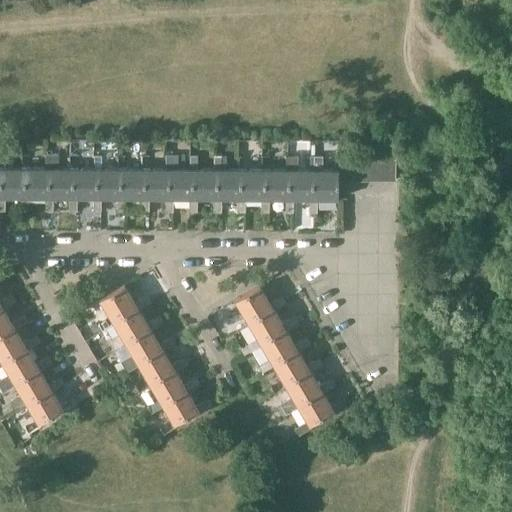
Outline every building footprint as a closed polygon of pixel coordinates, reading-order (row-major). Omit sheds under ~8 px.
[(50,197),(46,197),(46,211),(53,211),(53,197),(70,197),(74,197),(74,169),(59,169),(59,154),(46,154),(45,168),(50,169),(50,197)] [(286,155),(286,170),(290,170),(290,198),(285,198),(285,213),(293,213),(293,198),(310,198),(314,198),(314,170),(310,170),(298,170),(298,155),(286,155)] [(170,197),(165,197),(165,212),(174,212),(174,197),(189,197),(194,198),(194,169),(190,169),(173,169),(173,156),(166,156),(166,169),(170,169),(170,197)] [(190,156),(190,169),(194,169),(194,198),(189,197),(189,212),(197,212),(197,198),(213,198),(218,198),(218,169),(197,169),(197,156),(190,156)] [(314,198),(310,198),(309,213),(318,213),(318,198),(339,198),(339,181),(339,170),(323,170),(323,156),(310,156),(310,170),(314,170),(314,198)] [(339,181),(350,181),(350,156),(339,156),(339,170),(339,181)] [(350,181),(362,180),(362,156),(350,156),(350,181)] [(362,180),(374,180),(373,156),(362,156),(362,180)] [(374,180),(385,180),(385,156),(373,156),(374,180)] [(385,180),(397,180),(397,156),(385,156),(385,180)] [(26,168),(2,168),(2,197),(0,196),(0,211),(5,211),(5,197),(21,197),(26,197),(26,168)] [(50,169),(45,168),(26,168),(26,197),(21,197),(21,211),(29,211),(29,197),(46,197),(50,197),(50,169)] [(98,169),(74,169),(74,197),(70,197),(70,212),(77,212),(77,197),(93,197),(98,197),(98,169)] [(122,169),(98,169),(98,197),(93,197),(93,212),(101,212),(102,197),(117,197),(122,197),(122,169)] [(122,197),(117,197),(117,212),(126,212),(126,197),(142,197),(146,197),(146,169),(122,169),(122,197)] [(146,197),(142,197),(142,212),(149,212),(149,197),(165,197),(170,197),(170,169),(166,169),(146,169),(146,197)] [(218,198),(213,198),(213,212),(221,212),(221,198),(237,198),(242,198),(242,170),(218,169),(218,198)] [(266,170),(242,170),(242,198),(237,198),(237,213),(246,213),(246,198),(261,198),(266,198),(266,170)] [(266,198),(261,198),(261,213),(270,213),(270,198),(285,198),(290,198),(290,170),(286,170),(266,170),(266,198)] [(135,302),(125,285),(100,299),(113,320),(138,306),(140,310),(152,303),(147,295),(135,302)] [(270,303),(260,286),(235,300),(247,322),(273,307),(275,310),(286,303),(282,296),(270,303)] [(0,301),(0,305),(2,305),(4,308),(16,301),(12,294),(0,301)] [(12,322),(4,308),(2,305),(0,305),(0,333),(14,326),(16,329),(28,322),(24,315),(12,322)] [(148,323),(140,310),(138,306),(113,320),(120,333),(108,340),(115,352),(127,345),(125,341),(150,326),(152,330),(164,323),(160,316),(148,323)] [(283,324),(275,310),(273,307),(247,322),(260,342),(285,327),(287,330),(299,323),(295,317),(283,324)] [(24,343),(16,329),(14,326),(0,333),(0,366),(4,364),(2,361),(26,346),(28,350),(40,342),(36,336),(24,343)] [(160,344),(152,330),(150,326),(125,341),(127,345),(133,355),(121,362),(128,373),(140,365),(138,362),(162,347),(164,351),(176,344),(172,337),(160,344)] [(297,348),(299,351),(311,344),(307,337),(295,344),(287,330),(285,327),(260,342),(272,363),(297,348)] [(36,363),(28,350),(26,346),(2,361),(4,364),(10,374),(0,380),(0,385),(4,392),(16,385),(14,381),(38,367),(40,370),(52,363),(48,356),(36,363)] [(172,364),(164,351),(162,347),(138,362),(140,365),(150,383),(174,368),(176,371),(188,364),(184,357),(172,364)] [(307,365),(299,351),(297,348),(272,363),(284,384),(309,369),(311,372),(323,365),(319,358),(307,365)] [(49,384),(40,370),(38,367),(14,381),(16,385),(25,399),(13,407),(16,412),(28,405),(26,402),(51,387),(53,391),(65,383),(61,376),(49,384)] [(187,389),(189,391),(201,384),(197,378),(184,385),(176,371),(174,368),(150,383),(162,403),(187,389)] [(321,390),(323,392),(335,385),(331,379),(319,385),(311,372),(309,369),(284,384),(292,397),(280,405),(286,414),(298,407),(296,404),(321,390)] [(78,404),(77,404),(73,397),(61,405),(53,391),(51,387),(26,402),(28,405),(31,410),(37,420),(25,427),(29,433),(41,426),(39,423),(63,409),(65,412),(78,404)] [(197,405),(189,391),(187,389),(162,403),(175,425),(199,410),(201,413),(213,405),(209,398),(197,405)] [(331,406),(323,392),(321,390),(296,404),(298,407),(306,421),(294,428),(299,436),(311,428),(309,426),(333,411),(335,414),(348,406),(343,399),(331,406)]
